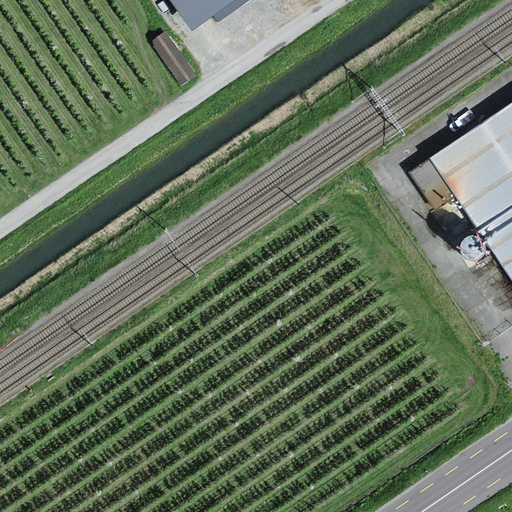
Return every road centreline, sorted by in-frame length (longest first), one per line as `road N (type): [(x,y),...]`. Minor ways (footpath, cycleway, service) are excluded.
road 1 (unclassified): [(0,223),(336,0)]
road 2 (primary): [(511,436),(400,511)]
